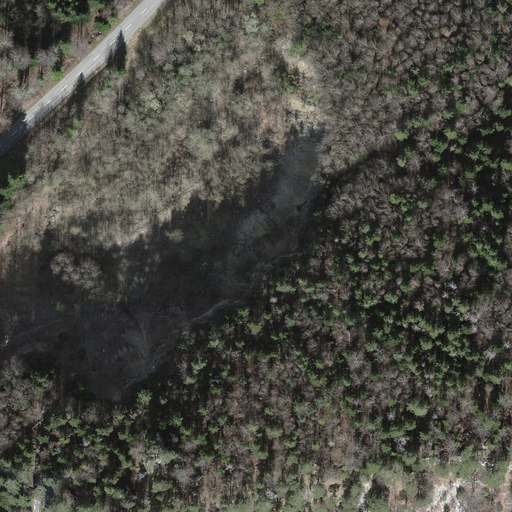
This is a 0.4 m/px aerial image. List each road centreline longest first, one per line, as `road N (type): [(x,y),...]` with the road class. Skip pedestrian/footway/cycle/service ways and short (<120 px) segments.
road 1 (track): [(186,0),(130,71),(58,191)]
road 2 (tertiary): [(153,0),(0,147)]
road 3 (track): [(337,173),(379,139),(511,91)]
road 4 (track): [(0,338),(117,303)]
